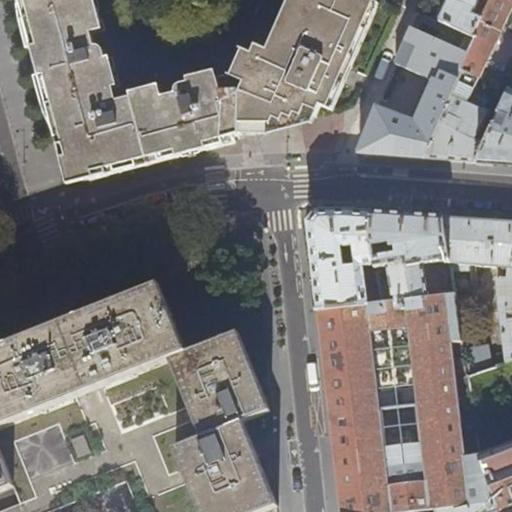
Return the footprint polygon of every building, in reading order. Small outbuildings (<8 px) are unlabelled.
[(27,0),(70,167),(80,172),(90,179),(183,153),(192,151),(193,156),(206,155),(224,150),(223,145),(235,142),(236,137),(238,137),(239,114),(239,96),(220,97),(213,77),(185,85),(187,89),(178,91),(176,93),(175,95),(174,100),(161,103),(158,92),(128,100),(129,105),(116,108),(113,94),(116,94),(109,65),(105,66),(103,60),(102,57),(100,55),(98,54),(94,53),(91,41),(102,38),(92,0),(27,0)] [(348,75),(379,3),(371,0),(302,0),(275,62),(245,51),(234,78),(228,76),(218,79),(224,93),(239,92),(239,96),(239,114),(247,114),(255,115),(254,128),(264,132),(269,131),(271,124),(280,128),(282,127),(300,122),(304,112),(316,117),(317,114),(321,105),(333,110),(342,88),(346,80),(348,75)] [(471,97),(511,10),(511,0),(492,0),(476,36),(479,37),(424,159),(473,163),(478,163),(487,144),(479,141),(493,111),(472,103),(471,97)] [(476,36),(492,0),(451,0),(441,22),(470,34),(476,36)] [(424,159),(479,37),(476,36),(470,34),(463,51),(412,28),(396,63),(435,81),(413,131),(407,128),(408,126),(408,124),(408,122),(407,120),(399,117),(391,114),(393,108),(395,105),(380,99),(377,107),(361,150),(359,154),(363,154),(424,159)] [(511,87),(487,144),(478,163),(511,165),(511,87)] [(399,117),(401,112),(393,108),(391,114),(399,117)] [(369,307),(365,270),(375,269),(370,241),(372,213),(345,211),(331,211),(316,211),(311,217),(307,222),(315,288),(318,313),(369,307)] [(375,271),(387,270),(422,265),(450,261),(443,217),(407,215),(372,213),(370,241),(375,269),(375,271)] [(511,222),(479,220),(443,217),(450,261),(450,264),(497,267),(497,277),(495,278),(506,364),(511,362),(511,222)] [(427,301),(422,265),(387,270),(393,305),(427,301)] [(167,363),(185,356),(157,287),(112,305),(104,308),(62,325),(42,333),(1,349),(0,349),(0,429),(87,395),(167,363)] [(479,449),(464,452),(451,347),(463,345),(455,298),(445,299),(439,300),(427,301),(393,305),(369,307),(318,313),(318,314),(319,324),(322,346),(329,404),(339,488),(341,511),(418,511),(434,510),(486,505),(479,456),(479,449)] [(236,335),(185,356),(167,363),(198,440),(240,423),(269,412),(258,386),(255,380),(236,335)] [(492,369),(486,348),(464,351),(468,377),(492,369)] [(250,446),(240,423),(198,440),(172,451),(196,511),(261,511),(275,507),(250,446)] [(65,440),(74,459),(86,454),(78,435),(65,440)] [(511,511),(511,443),(479,456),(486,505),(434,510),(434,511),(511,511)] [(0,491),(10,487),(0,461),(0,491)]
